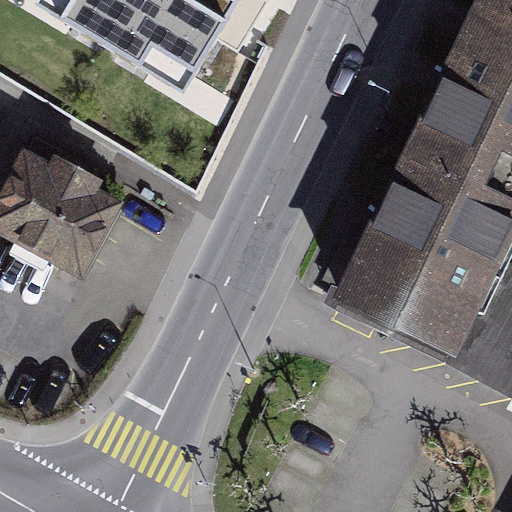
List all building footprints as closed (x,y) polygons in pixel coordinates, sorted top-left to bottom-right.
[(100,0),(66,69),(189,129),(253,0),(100,0)] [(511,0),(479,0),(461,35),(511,61),(511,0)] [(392,165),(511,227),(511,61),(461,35),(392,165)] [(73,168),(45,153),(9,219),(97,266),(131,203),(108,190),(120,168),(84,148),(73,168)] [(323,295),(454,364),(511,255),(511,227),(392,165),(323,295)]
